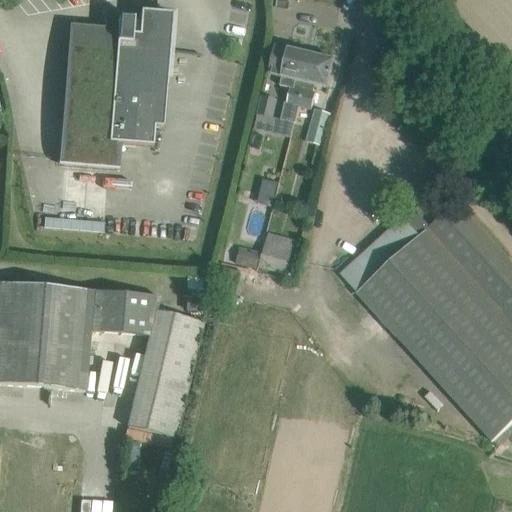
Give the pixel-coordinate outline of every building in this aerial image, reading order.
[(72,51),(63,164),(114,168),(116,145),(152,148),(154,128),(162,129),(165,89),(166,89),(172,15),(140,13),(140,22),(119,20),(117,43),(116,43),(115,54),(72,51)] [(298,108),(311,56),(288,51),(288,52),(276,49),(269,76),(281,79),(279,87),(290,90),(282,122),(294,125),(298,108)] [(334,62),(311,56),(298,108),(311,111),(315,95),(313,94),(315,86),(327,89),(334,62)] [(262,98),(257,118),(270,120),(272,121),(277,102),(262,98)] [(306,143),(321,148),(330,116),(315,112),(306,143)] [(511,265),(456,204),(429,228),(413,210),(398,224),(385,235),(339,277),(492,444),(511,425),(511,265)] [(260,260),(259,260),(256,274),(257,274),(258,271),(287,278),(296,242),(268,234),(260,260)] [(0,284),(0,385),(86,393),(91,333),(150,338),(156,313),(160,298),(94,293),(0,284)] [(150,338),(128,430),(175,442),(203,325),(156,313),(150,338)]
